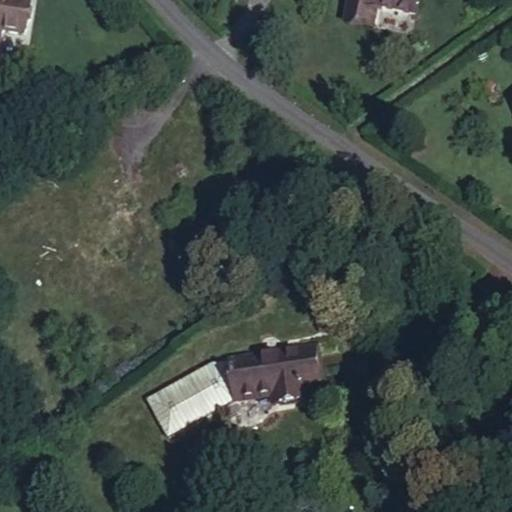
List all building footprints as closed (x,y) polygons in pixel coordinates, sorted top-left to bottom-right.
[(22,37),(28,1),(22,0),(0,0),(0,62),(6,35),(22,37)] [(126,171),(89,174),(92,244),(99,244),(100,253),(81,256),(84,301),(112,298),(113,281),(121,279),(122,287),(167,282),(164,253),(145,255),(142,251),(140,247),(143,241),(149,236),(172,233),(170,187),(127,191),(126,171)] [(360,278),(341,297),(354,310),(373,291),(360,278)] [(338,354),(249,369),(256,410),(291,405),(294,417),(329,411),(328,399),(344,395),(338,354)] [(256,410),(249,369),(231,371),(168,407),(187,446),(256,410)]
